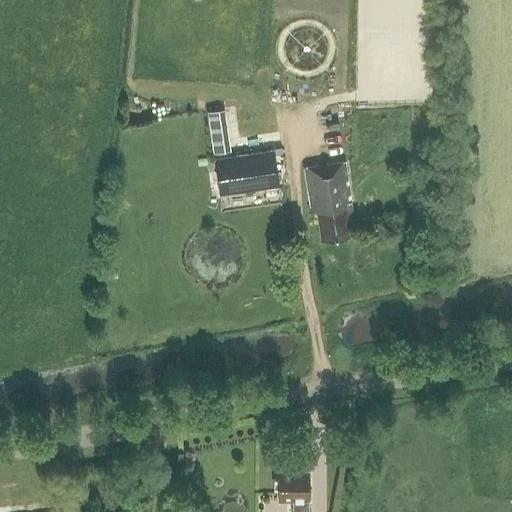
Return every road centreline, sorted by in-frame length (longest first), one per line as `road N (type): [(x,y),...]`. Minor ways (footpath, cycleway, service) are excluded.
road 1 (unclassified): [(0,449),(511,352)]
road 2 (track): [(326,388),(291,162)]
